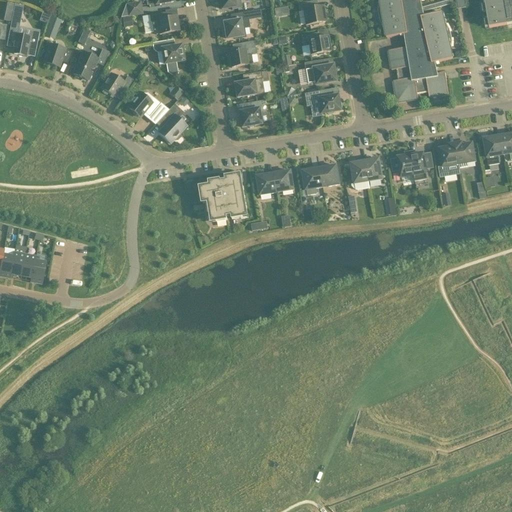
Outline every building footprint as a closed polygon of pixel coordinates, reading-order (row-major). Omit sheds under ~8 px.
[(219,0),(221,10),(241,7),(240,0),(219,0)] [(379,0),(381,3),(380,4),(379,7),(379,9),(379,12),(379,15),(380,18),(381,21),(382,24),(383,26),(384,26),(385,30),(386,38),(404,36),(406,49),(388,52),(392,71),(396,70),(398,81),(393,82),(397,103),(415,100),(418,100),(417,95),(428,93),(429,98),(432,97),(438,96),(449,95),(446,80),(445,73),(438,75),(436,68),(435,64),(453,60),(451,52),(450,49),(452,49),(452,45),(451,40),(451,36),(450,35),(449,30),(446,25),(446,24),(445,25),(442,13),(424,17),(423,12),(456,4),(456,5),(465,4),(465,1),(468,0),(484,0),(489,28),(507,25),(511,24),(511,0),(451,0),(422,8),(421,2),(427,0),(379,0)] [(126,18),(126,17),(128,17),(128,18),(143,15),(141,2),(126,5),(126,6),(121,18),(123,18),(126,18)] [(299,12),(303,11),(305,26),(325,23),(322,7),(317,8),(314,6),(313,2),(298,4),(299,12)] [(14,5),(6,47),(13,48),(12,54),(26,57),(29,46),(36,47),(39,34),(31,32),(30,38),(15,35),(16,30),(18,30),(19,27),(23,7),(14,5)] [(225,32),(224,32),(225,38),(226,38),(227,39),(234,38),(234,41),(246,38),(244,30),(250,29),(248,21),(257,20),(256,12),(240,14),(241,21),(231,22),(224,24),(225,32)] [(166,14),(150,17),(151,23),(153,33),(157,35),(159,35),(159,36),(166,34),(168,36),(173,35),(174,33),(179,32),(176,18),(167,19),(166,14)] [(50,17),(44,36),(54,39),(61,21),(50,17)] [(123,18),(123,19),(124,28),(133,27),(131,18),(127,19),(126,18),(123,18)] [(90,34),(84,31),(81,38),(87,41),(90,34)] [(317,34),(301,37),(303,47),(309,46),(310,56),(316,55),(318,56),(322,55),(324,54),(330,52),(328,38),(318,39),(317,34)] [(162,53),(164,65),(166,65),(167,73),(172,76),(178,75),(176,63),(184,62),(183,59),(185,59),(184,53),(182,54),(181,46),(174,47),(173,41),(144,46),(145,53),(153,51),(158,54),(162,53)] [(230,60),(229,60),(230,67),(231,67),(231,69),(253,65),(251,56),(256,55),(254,42),(241,45),(242,51),(233,53),(229,53),(230,60)] [(61,62),(67,64),(71,52),(50,45),(44,63),(59,68),(61,62)] [(98,60),(96,59),(97,58),(96,57),(95,56),(94,54),(92,53),(90,53),(88,53),(86,53),(85,54),(83,53),(73,75),(88,82),(96,64),(103,67),(109,53),(102,50),(98,60)] [(324,61),(304,64),(307,85),(315,84),(315,85),(335,82),(333,71),(333,67),(332,68),(332,66),(331,66),(325,67),(324,61)] [(236,99),(256,95),(264,94),(262,83),(268,82),(266,72),(242,76),(243,83),(234,84),(234,86),(233,86),(234,95),(236,95),(236,99)] [(124,82),(111,74),(102,90),(115,98),(121,88),(126,91),(133,81),(127,77),(124,82)] [(174,98),(178,101),(184,94),(180,90),(174,98)] [(307,94),(304,95),(306,108),(311,107),(311,108),(312,108),(319,107),(320,115),(321,115),(326,114),(328,115),(332,114),(334,113),(340,112),(340,109),(341,108),(340,104),(339,103),(337,96),(325,98),(324,91),(316,93),(307,94)] [(149,118),(160,104),(148,93),(144,94),(142,96),(140,94),(128,108),(140,118),(144,114),(149,118)] [(179,104),(181,106),(185,106),(189,102),(185,97),(179,104)] [(240,119),(239,121),(240,125),(241,127),(242,128),(248,127),(250,128),(254,128),(255,126),(261,125),(260,117),(262,117),(262,114),(266,113),(264,101),(248,104),(249,111),(239,113),(240,119)] [(162,130),(158,134),(170,144),(174,140),(175,141),(178,141),(181,138),(181,135),(179,134),(186,127),(191,122),(179,112),(173,106),(169,111),(164,116),(169,122),(162,130)] [(511,161),(511,134),(501,137),(504,156),(510,155),(511,161)] [(500,165),(498,157),(504,156),(501,137),(484,140),(488,167),(500,165)] [(462,143),(455,144),(459,165),(460,169),(468,167),(468,164),(476,163),(472,144),(462,146),(462,143)] [(442,168),(439,168),(441,179),(461,176),(460,169),(459,165),(455,144),(449,145),(449,148),(439,150),(442,168)] [(416,151),(410,152),(414,176),(415,182),(428,180),(427,174),(426,169),(433,168),(431,154),(424,156),(424,154),(417,155),(416,151)] [(398,160),(391,161),(393,172),(400,171),(401,178),(402,178),(403,184),(415,182),(414,176),(410,152),(404,153),(405,157),(398,158),(398,160)] [(365,159),(369,189),(368,182),(382,180),(379,160),(372,161),(371,158),(365,159)] [(369,189),(365,159),(358,161),(358,163),(351,165),(354,184),(351,185),(352,187),(354,190),(357,191),(369,189)] [(319,167),(323,188),(340,185),(336,166),(327,168),(326,166),(319,167)] [(323,188),(319,167),(312,168),(312,170),(302,172),(306,191),(307,191),(308,196),(317,195),(316,189),(323,188)] [(274,174),(277,193),(294,191),(291,172),(274,174)] [(277,193),(274,174),(257,177),(260,196),(277,193)] [(486,178),(487,188),(494,186),(492,176),(486,178)] [(242,214),(247,213),(241,180),(237,181),(236,177),(225,178),(225,180),(210,183),(210,187),(204,188),(205,192),(201,193),(203,204),(209,203),(211,219),(215,218),(216,223),(243,218),(242,214)] [(441,196),(443,207),(450,206),(448,194),(441,196)] [(282,217),(283,228),(290,227),(289,216),(282,217)] [(13,257),(10,275),(21,277),(25,255),(14,253),(13,257)] [(13,257),(3,255),(0,270),(0,277),(10,279),(10,275),(13,257)] [(35,261),(35,257),(25,255),(21,277),(31,279),(35,261)] [(46,263),(35,261),(31,279),(30,283),(42,285),(46,263)]
